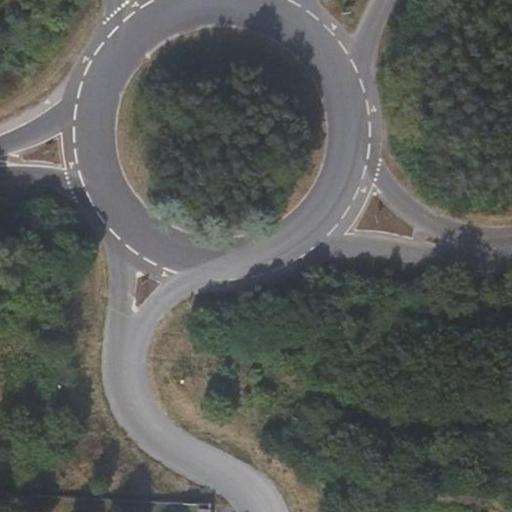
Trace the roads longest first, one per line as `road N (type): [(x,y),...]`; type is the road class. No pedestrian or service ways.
road 1 (tertiary): [(272,253),(328,245),(469,263),(511,257)]
road 2 (tertiary): [(511,237),(463,234),(399,199),(371,167),(355,129)]
road 3 (tertiary): [(109,199),(135,229),(178,254),(227,262),(272,253)]
road 4 (tertiary): [(272,253),(332,204),(353,156),(355,129)]
road 5 (tertiary): [(101,77),(90,126),(109,199)]
road 6 (tertiary): [(101,77),(49,127),(0,148)]
